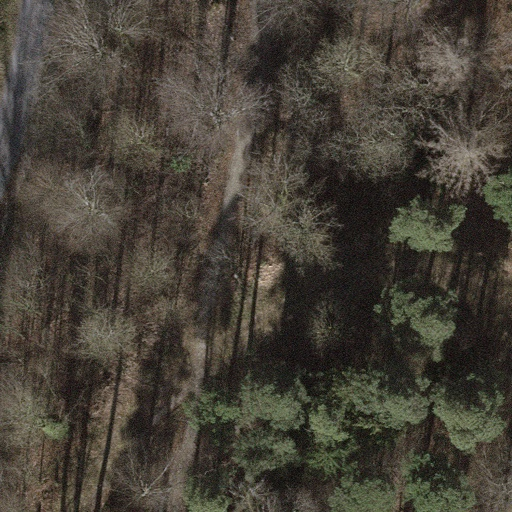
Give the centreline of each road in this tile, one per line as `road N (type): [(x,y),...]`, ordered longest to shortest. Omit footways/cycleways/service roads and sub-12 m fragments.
road 1 (track): [(511,316),(474,288),(417,275),(293,310),(171,386),(142,415),(81,511)]
road 2 (track): [(0,156),(37,0)]
